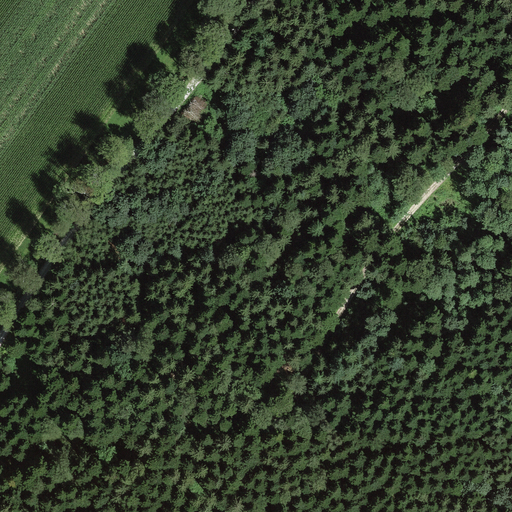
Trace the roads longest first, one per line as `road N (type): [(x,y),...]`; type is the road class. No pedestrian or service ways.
road 1 (track): [(222,511),(317,352),(459,150),(511,96)]
road 2 (track): [(0,334),(61,239),(249,0)]
